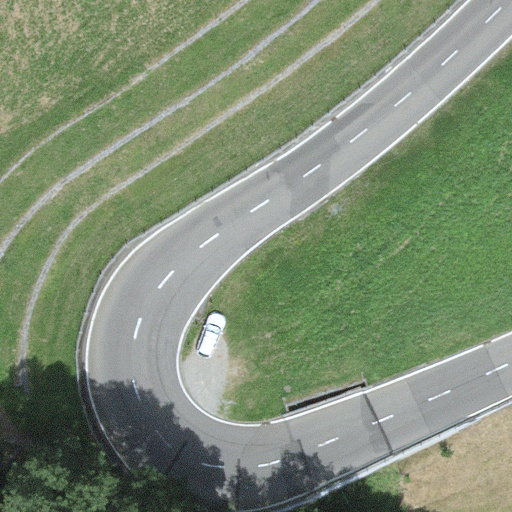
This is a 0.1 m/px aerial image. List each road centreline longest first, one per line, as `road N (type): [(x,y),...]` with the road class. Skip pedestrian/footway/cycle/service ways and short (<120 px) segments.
road 1 (tertiary): [(511,360),(324,445),(278,460),(215,465),(163,442),(140,402),(132,359),(142,313),(179,266),(322,163),(504,0)]
road 2 (track): [(0,481),(18,467),(163,442)]
